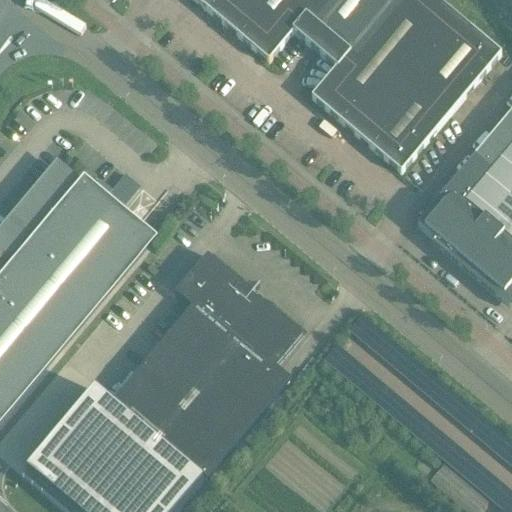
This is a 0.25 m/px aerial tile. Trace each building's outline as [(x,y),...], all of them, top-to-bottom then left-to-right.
[(501,59),(430,0),(188,0),(269,67),(294,38),(336,74),(312,103),(401,178),(501,59)] [(511,117),(476,160),(495,176),(510,157),(511,158),(511,117)] [(511,158),(510,157),(495,176),(476,160),(418,230),(435,245),(432,249),(510,315),(511,312),(511,158)] [(0,426),(151,247),(85,191),(83,193),(58,172),(0,240),(0,426)] [(95,394),(25,476),(67,511),(183,511),(205,486),(291,384),(276,372),(303,340),(259,303),(257,304),(252,300),(260,290),(245,292),(208,260),(176,299),(179,302),(192,312),(112,408),(95,394)]
